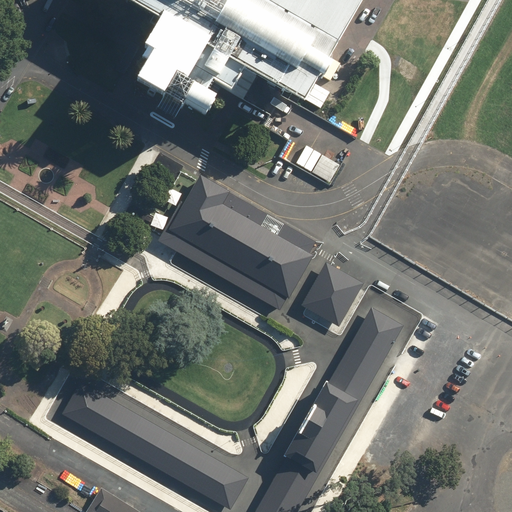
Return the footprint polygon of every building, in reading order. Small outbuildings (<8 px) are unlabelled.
[(296,107),(356,0),(117,0),(163,25),(149,50),(163,58),(156,70),(146,64),(135,83),(202,120),(213,100),(203,94),(206,88),(224,98),(226,93),(232,83),(237,73),(296,107)] [(55,63),(67,62),(66,44),(54,45),(55,63)] [(24,85),(22,85),(11,101),(19,106),(34,84),(28,79),(24,85)] [(11,102),(6,99),(0,108),(0,120),(3,123),(15,104),(11,102)] [(45,107),(35,123),(42,127),(46,130),(56,114),(45,107)] [(23,113),(14,108),(6,125),(15,130),(23,113)] [(118,128),(99,116),(92,127),(111,139),(118,128)] [(35,123),(32,122),(15,150),(24,155),(42,127),(35,123)] [(299,143),(288,159),(294,163),(305,147),(299,143)] [(314,152),(304,170),(328,183),(338,165),(314,152)] [(18,164),(0,153),(0,177),(7,181),(18,164)] [(227,207),(234,194),(199,175),(162,240),(283,308),(313,255),(227,207)] [(0,304),(0,305),(2,304),(4,304),(5,304),(12,319),(33,309),(26,292),(27,291),(28,290),(29,289),(30,288),(31,287),(32,286),(33,284),(34,283),(35,282),(35,281),(36,279),(37,278),(37,277),(38,275),(38,274),(39,273),(39,271),(40,270),(40,268),(40,267),(41,266),(56,266),(55,242),(38,243),(37,242),(37,240),(36,239),(35,238),(34,236),(33,235),(33,233),(32,232),(31,231),(30,230),(29,229),(28,227),(26,226),(25,225),(24,224),(23,223),(21,222),(20,221),(19,220),(17,220),(16,219),(15,218),(13,217),(12,217),(10,216),(9,216),(7,215),(6,215),(4,215),(2,214),(1,214),(0,214),(0,304)] [(103,221),(92,216),(86,228),(96,233),(103,221)] [(106,264),(93,268),(96,277),(109,273),(106,264)] [(346,327),(368,287),(329,266),(305,306),(346,327)] [(293,458),(263,511),(296,511),(320,468),(327,472),(405,326),(375,310),(337,379),(330,375),(287,454),(293,458)] [(252,477),(88,379),(67,413),(231,511),(252,477)] [(105,511),(148,511),(117,493),(105,511)]
